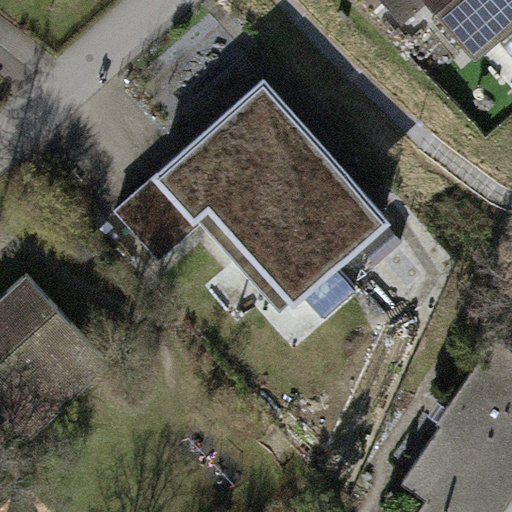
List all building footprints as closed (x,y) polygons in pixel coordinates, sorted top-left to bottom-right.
[(428,0),(385,0),(404,21),(428,0)] [(511,0),(434,0),(477,51),(511,21),(511,0)] [(267,68),(157,165),(160,169),(205,220),(282,307),(393,209),(267,68)] [(163,257),(205,220),(160,169),(117,206),(163,257)] [(110,359),(29,273),(0,300),(0,406),(2,404),(30,433),(110,359)] [(511,511),(511,361),(440,483),(469,500),(462,511),(511,511)]
